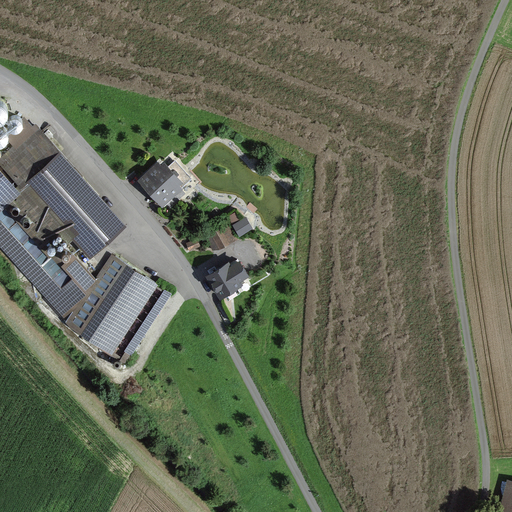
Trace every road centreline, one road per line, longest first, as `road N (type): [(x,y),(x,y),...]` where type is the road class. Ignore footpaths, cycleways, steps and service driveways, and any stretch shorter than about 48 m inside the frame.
road 1 (unclassified): [(316,511),(169,246),(39,98),(0,70)]
road 2 (track): [(484,511),(485,442),(452,220),(451,156),(473,75),(507,0)]
